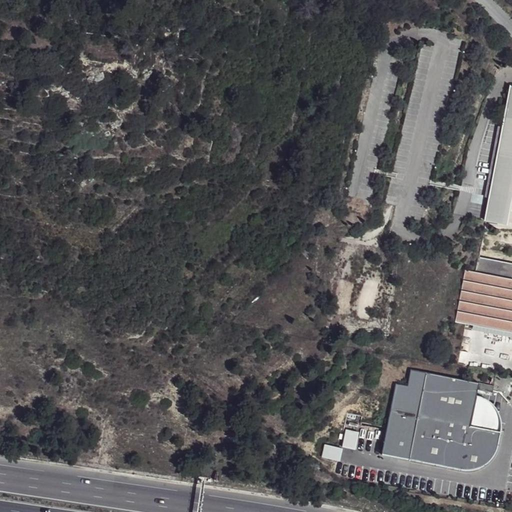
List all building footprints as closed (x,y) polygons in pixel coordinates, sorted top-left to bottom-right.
[(511,89),(507,86),(499,127),(486,199),(481,221),(502,225),(503,222),(511,224),(511,89)] [(511,264),(474,257),(471,272),(511,279),(511,264)] [(511,279),(471,272),(461,270),(452,322),(469,325),(511,333),(511,279)] [(511,333),(469,325),(468,330),(511,338),(511,333)] [(403,385),(419,389),(422,373),(406,370),(403,385)] [(495,432),(465,427),(471,397),(472,391),(474,383),(422,373),(419,389),(403,385),(396,384),(380,456),(460,469),(472,470),(481,465),(488,458),(494,448),(495,432)] [(474,383),(472,391),(486,393),(488,386),(474,383)] [(465,427),(495,432),(496,430),(496,424),(496,420),(493,413),(491,408),(484,402),(476,397),(471,397),(465,427)] [(344,430),(343,449),(356,450),(358,431),(344,430)] [(340,461),(342,448),(324,445),(322,459),(340,461)]
